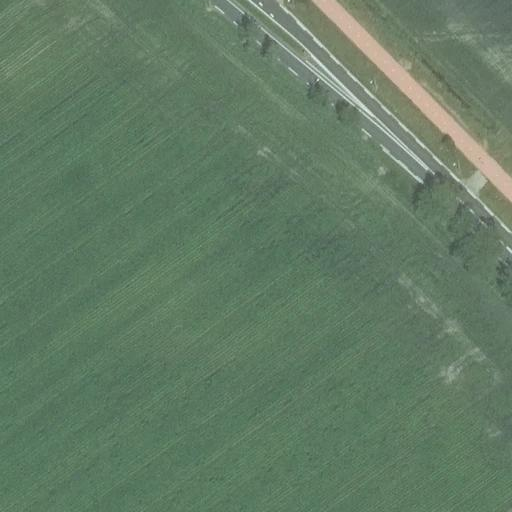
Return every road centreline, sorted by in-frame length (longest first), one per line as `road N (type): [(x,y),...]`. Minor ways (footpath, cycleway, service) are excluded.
road 1 (secondary): [(216,0),(404,151)]
road 2 (secondary): [(404,151),(260,0)]
road 3 (secondary): [(511,260),(404,151)]
